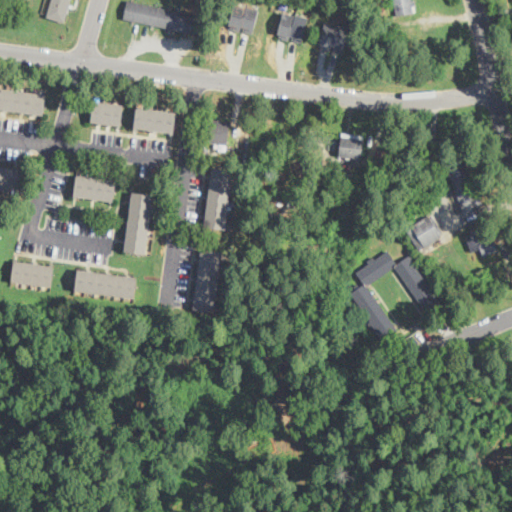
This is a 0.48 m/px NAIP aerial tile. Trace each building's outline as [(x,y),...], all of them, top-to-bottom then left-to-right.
[(72,0),(70,7),(66,23),(48,18),(52,0),(72,0)] [(129,0),(199,16),(195,34),(125,19),(129,0)] [(411,0),(412,1),(416,0),(417,6),(414,7),(415,13),(398,16),(395,0),(411,0)] [(234,3),(246,6),(246,5),(259,8),(252,33),(245,31),(245,30),(243,30),(243,27),(241,27),(239,31),(233,30),(233,29),(230,28),(231,25),(228,25),(234,3)] [(367,12),(366,5),(373,4),(374,11),(367,12)] [(283,11),(294,14),(295,13),(308,17),(302,39),(298,38),(297,41),(293,40),(293,38),(291,38),(291,39),(287,38),(287,40),(280,38),(281,36),(278,36),(278,33),(277,33),(283,11)] [(324,22),(336,25),(336,24),(350,28),(344,52),(335,50),(335,49),(331,47),(330,51),(323,49),(323,47),(318,46),(324,22)] [(0,89),(47,97),(44,116),(0,108),(0,89)] [(124,105),(121,126),(92,123),(95,102),(124,105)] [(177,113),(174,133),(136,128),(138,108),(177,113)] [(229,124),(227,145),(205,143),(207,119),(229,121),(229,124)] [(365,139),(363,159),(340,156),(342,133),(357,135),(357,138),(365,139)] [(484,211),(467,218),(449,171),(466,164),(484,211)] [(0,165),(25,169),(23,191),(0,187),(0,165)] [(225,225),(225,230),(203,227),(212,166),(233,169),(225,225)] [(353,176),(347,207),(334,205),(339,173),(353,176)] [(116,180),(114,201),(74,195),(77,175),(116,180)] [(147,253),(146,254),(127,252),(134,193),(154,196),(147,253)] [(432,215),(443,233),(441,235),(442,236),(418,250),(405,229),(428,215),(429,217),(432,215)] [(493,236),(498,250),(482,256),(477,245),(469,248),(463,234),(488,224),(493,236)] [(215,301),(214,312),(192,309),(200,249),(222,251),(215,301)] [(388,251),(397,264),(408,256),(440,303),(425,313),(394,267),(367,286),(397,331),(384,340),(352,292),(364,284),(357,273),(388,251)] [(53,267),(51,287),(12,281),(14,262),(53,267)] [(136,279),(134,299),(75,291),(78,271),(136,279)]
